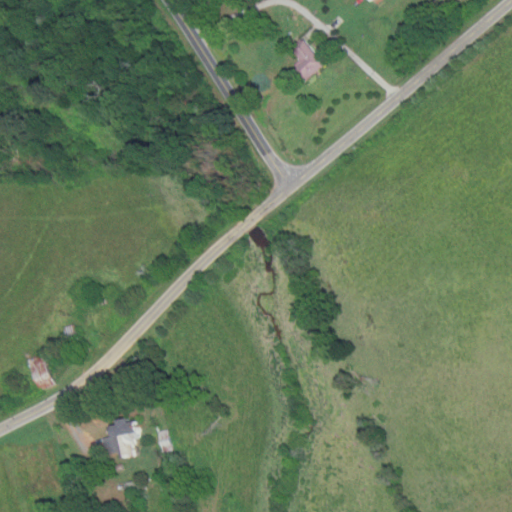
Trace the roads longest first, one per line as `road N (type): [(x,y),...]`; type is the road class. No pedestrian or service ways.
road 1 (residential): [(256,217),(511,0)]
road 2 (residential): [(0,428),(83,382),(242,228)]
road 3 (residential): [(293,183),(172,0)]
